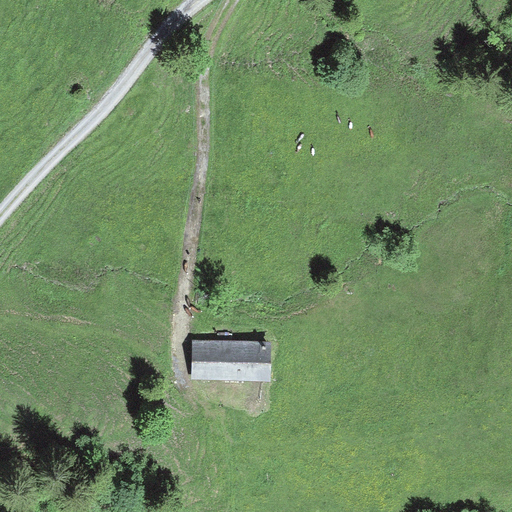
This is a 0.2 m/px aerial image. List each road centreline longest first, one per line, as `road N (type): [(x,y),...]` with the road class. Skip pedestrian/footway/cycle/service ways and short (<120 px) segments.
road 1 (track): [(233,0),(206,63),(181,290),(182,384)]
road 2 (track): [(0,217),(203,0)]
